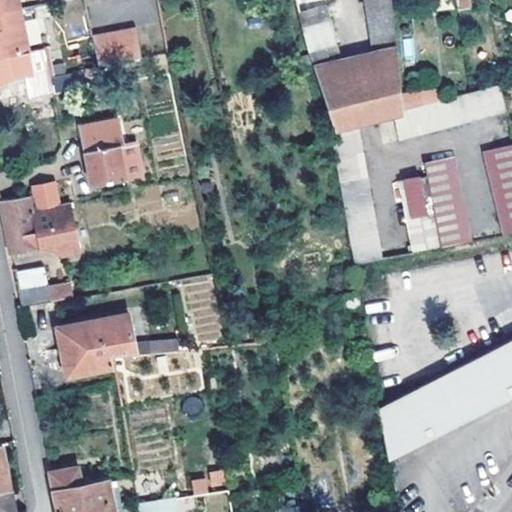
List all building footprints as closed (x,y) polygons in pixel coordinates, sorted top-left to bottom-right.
[(0,0),(0,13),(19,10),(17,0),(0,0)] [(68,40),(90,34),(80,0),(64,0),(58,2),(68,40)] [(296,0),(316,67),(339,60),(340,60),(325,0),(296,0)] [(365,0),(367,14),(394,9),(392,0),(365,0)] [(461,0),(462,8),(472,6),(471,0),(461,0)] [(373,52),(376,50),(397,48),(394,9),(367,14),(373,52)] [(0,13),(0,57),(27,52),(19,10),(0,13)] [(25,20),(29,40),(42,38),(38,18),(25,20)] [(136,26),(93,35),(99,64),(142,55),(136,26)] [(357,261),(382,257),(358,122),(393,112),(402,109),(401,92),(397,48),(376,50),(379,65),(343,75),(339,60),(316,67),(337,128),(332,130),(357,261)] [(31,92),(53,88),(45,49),(0,57),(0,80),(28,75),(31,92)] [(340,60),(339,60),(343,75),(379,65),(376,50),(373,52),(340,60)] [(500,83),(443,98),(421,104),(402,109),(393,112),(400,138),(506,110),(500,83)] [(441,89),(420,91),(421,104),(443,98),(441,89)] [(402,109),(421,104),(420,91),(401,92),(402,109)] [(119,120),(81,128),(92,185),(126,179),(142,175),(136,140),(123,143),(119,120)] [(511,147),(485,153),(502,234),(511,231),(511,147)] [(426,175),(440,246),(470,240),(454,159),(424,165),(426,175)] [(440,246),(426,175),(401,180),(415,250),(440,246)] [(56,184),(35,189),(36,193),(40,210),(60,205),(56,184)] [(36,193),(30,195),(41,247),(53,245),(61,251),(75,248),(65,204),(60,205),(40,210),(36,193)] [(30,195),(1,200),(12,252),(41,247),(30,195)] [(20,287),(48,282),(44,265),(16,270),(20,287)] [(20,287),(24,305),(51,300),(48,282),(20,287)] [(355,292),(343,294),(346,310),(358,308),(355,292)] [(110,356),(137,353),(130,314),(60,328),(69,376),(112,367),(110,356)] [(511,392),(511,337),(377,405),(388,460),(511,392)] [(112,367),(115,382),(119,405),(134,403),(127,364),(154,362),(154,361),(193,357),(192,348),(137,353),(110,356),(112,367)] [(0,511),(15,511),(2,442),(0,442),(0,511)] [(82,484),(81,477),(78,465),(51,471),(59,511),(110,511),(105,481),(82,484)] [(123,511),(117,470),(81,477),(82,484),(105,481),(110,511),(138,511),(130,511),(123,511)]
